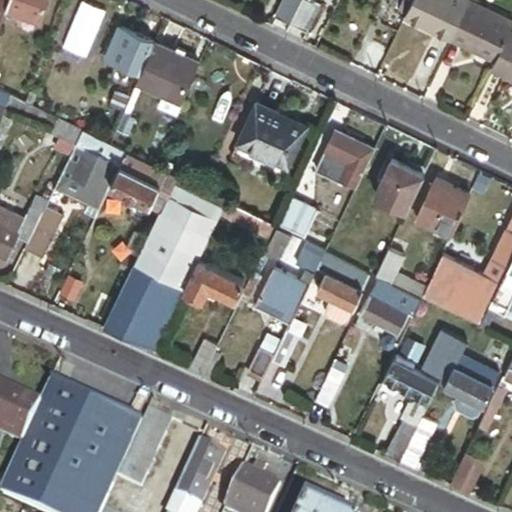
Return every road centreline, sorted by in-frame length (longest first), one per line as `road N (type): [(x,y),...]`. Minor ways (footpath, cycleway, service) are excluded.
road 1 (residential): [(0,305),(459,511)]
road 2 (residential): [(511,162),(177,0)]
